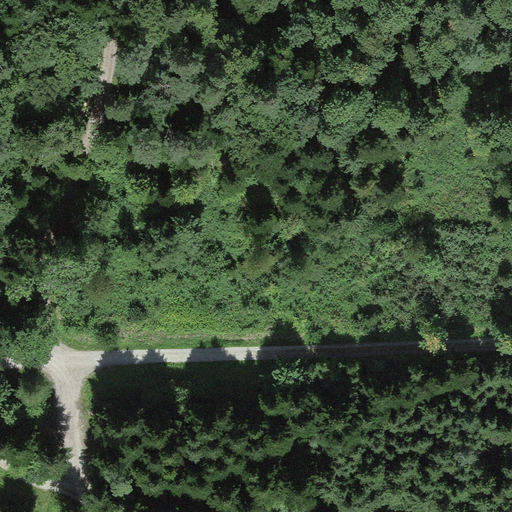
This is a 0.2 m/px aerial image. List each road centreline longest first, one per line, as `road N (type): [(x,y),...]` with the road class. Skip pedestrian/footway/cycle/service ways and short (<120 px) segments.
road 1 (track): [(511,340),(0,366)]
road 2 (track): [(65,363),(50,247),(84,158),(121,0)]
road 3 (track): [(65,363),(86,498)]
